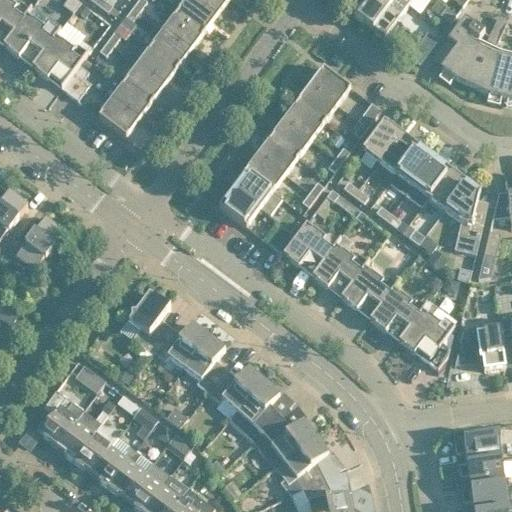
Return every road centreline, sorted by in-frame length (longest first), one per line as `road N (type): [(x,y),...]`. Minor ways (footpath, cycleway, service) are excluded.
road 1 (residential): [(412,434),(364,366),(148,208)]
road 2 (tertiary): [(378,448),(342,395),(128,233)]
road 3 (residential): [(511,153),(472,140),(295,10)]
road 4 (residential): [(148,208),(295,10)]
road 5 (residential): [(0,407),(128,233)]
road 6 (residential): [(148,208),(0,94)]
road 7 (tertiary): [(128,233),(0,137)]
